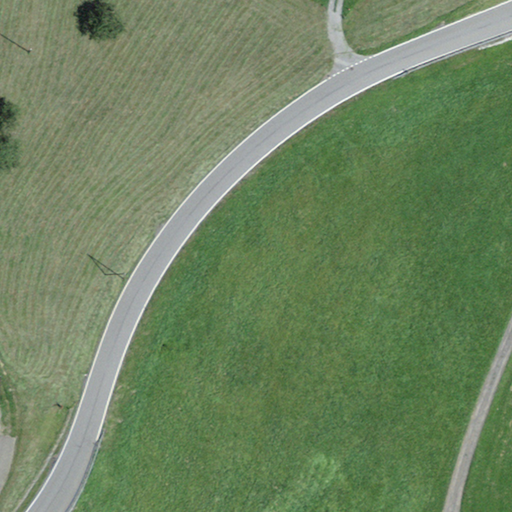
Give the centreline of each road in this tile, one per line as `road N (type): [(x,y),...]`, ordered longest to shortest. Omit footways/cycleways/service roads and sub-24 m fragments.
road 1 (secondary): [(511,17),(359,78),(290,122),(202,200),(126,315),(45,511)]
road 2 (track): [(452,511),(511,333)]
